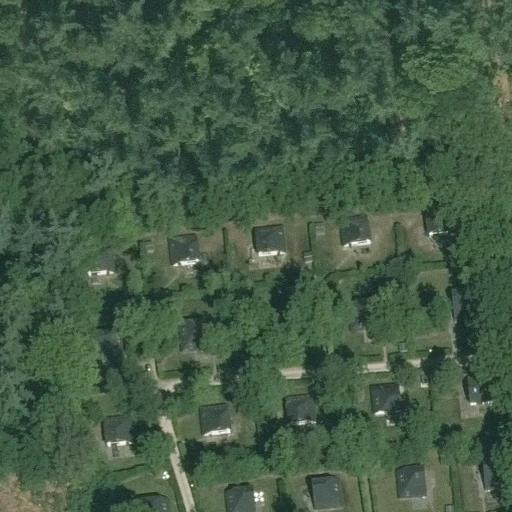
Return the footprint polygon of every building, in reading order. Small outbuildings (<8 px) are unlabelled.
[(502,207),(496,201),(489,208),(494,214),(502,207)] [(450,210),(425,213),(428,238),(453,235),(450,210)] [(342,247),(367,244),(364,220),(339,223),(342,247)] [(324,226),(316,226),(316,235),(324,234),(324,226)] [(258,258),(283,255),(280,229),(256,232),(258,258)] [(173,267),(198,264),(196,239),(170,242),(173,267)] [(145,245),(146,254),(154,253),(153,244),(145,245)] [(88,277),(113,274),(110,249),(84,253),(88,277)] [(312,255),(303,257),(305,265),(313,264),(312,255)] [(451,296),(453,321),(479,319),(477,293),(451,296)] [(352,332),(377,329),(374,303),(349,306),(352,332)] [(268,342),(292,340),(289,314),(265,316),(268,342)] [(182,352),(208,350),(205,324),(180,327),(182,352)] [(97,362),(123,359),(120,334),(94,337),(97,362)] [(469,405),(494,401),(491,375),(466,378),(469,405)] [(374,416),(398,413),(395,386),(371,389),(374,416)] [(147,390),(139,391),(140,400),(148,399),(147,390)] [(288,426),(314,423),(311,397),(285,400),(288,426)] [(203,436),(229,433),(226,407),(200,410),(203,436)] [(337,407),(329,408),(330,416),(338,415),(337,407)] [(107,448),(132,444),(129,418),(104,421),(107,448)] [(484,489),(510,486),(507,460),(480,464),(484,489)] [(398,499),(424,496),(421,470),(396,473),(398,499)] [(314,509),(339,507),(336,481),(312,484),(314,509)] [(228,511),(253,511),(251,491),(227,494),(228,511)] [(142,511),(167,511),(166,501),(141,504),(142,511)]
